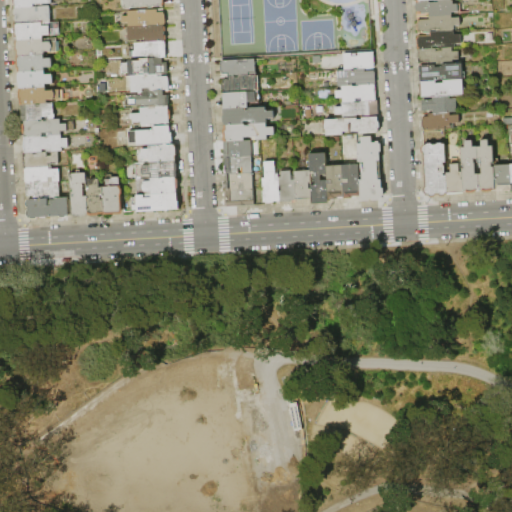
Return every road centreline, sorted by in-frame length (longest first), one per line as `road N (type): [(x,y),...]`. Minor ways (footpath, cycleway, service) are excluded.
road 1 (secondary): [(511,216),(0,246)]
road 2 (residential): [(191,0),(205,234)]
road 3 (residential): [(391,0),(404,223)]
